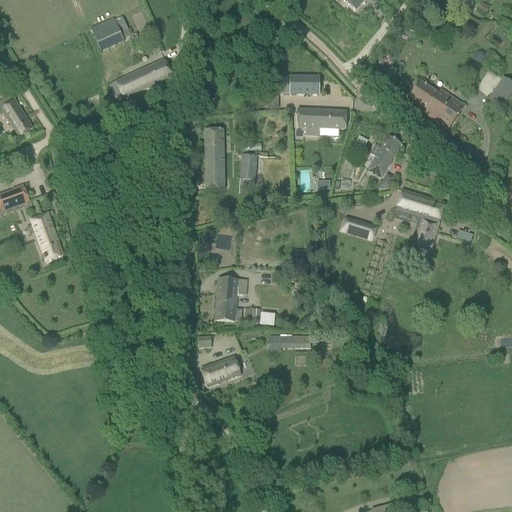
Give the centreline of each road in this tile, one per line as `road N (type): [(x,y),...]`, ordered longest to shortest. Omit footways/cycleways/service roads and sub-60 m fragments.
road 1 (unclassified): [(188,511),(181,112),(188,0)]
road 2 (residential): [(256,0),(304,32),(511,230)]
road 3 (track): [(181,112),(53,140),(0,163)]
road 4 (track): [(187,396),(248,462),(265,511)]
